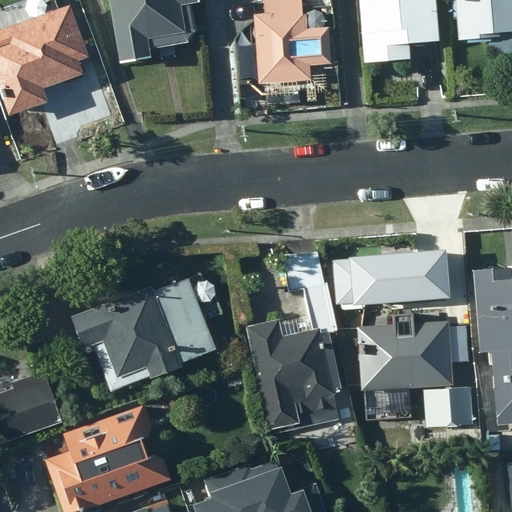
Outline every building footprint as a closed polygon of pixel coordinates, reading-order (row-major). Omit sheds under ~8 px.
[(105,0),(116,68),(146,63),(142,44),(145,44),(146,52),(182,46),(189,36),(184,9),(191,7),(189,0),(105,0)] [(298,19),(296,0),(260,0),(261,17),(249,18),(253,87),(306,83),(306,70),(326,68),(324,31),(303,33),(301,18),(298,19)] [(433,46),(429,0),(356,0),(362,66),(405,63),(404,48),(433,46)] [(511,0),(452,0),(456,43),(511,39),(511,0)] [(82,63),(63,9),(0,31),(0,111),(3,120),(40,107),(35,94),(76,80),(71,67),(82,63)] [(340,298),(442,290),(438,241),(336,249),(340,298)] [(300,288),(305,316),(273,323),(272,320),(242,326),(263,428),(268,427),(269,432),(335,419),(329,390),(338,388),(327,336),(336,334),(325,282),(320,283),(314,252),(300,255),(282,259),(289,290),(300,288)] [(511,265),(469,268),(475,349),(485,348),(490,422),(490,423),(511,422),(511,420),(510,414),(511,414),(511,265)] [(209,347),(183,277),(148,289),(146,283),(65,313),(77,346),(97,338),(110,374),(139,363),(143,374),(175,362),(175,360),(174,359),(209,347)] [(407,322),(406,310),(387,312),(388,324),(349,328),(355,391),(446,383),(449,402),(435,404),(438,438),(471,434),(464,369),(447,371),(442,319),(407,322)] [(0,428),(4,438),(56,420),(57,420),(39,369),(7,381),(8,381),(9,386),(0,388),(0,428)] [(202,395),(196,379),(176,386),(183,402),(202,395)] [(154,457),(132,464),(124,442),(133,439),(123,408),(92,418),(99,445),(77,452),(75,448),(46,458),(64,511),(71,511),(162,481),(154,457)] [(208,492),(193,497),(198,511),(318,511),(323,511),(313,481),(288,489),(278,457),(252,465),(250,457),(202,473),(208,492)]
